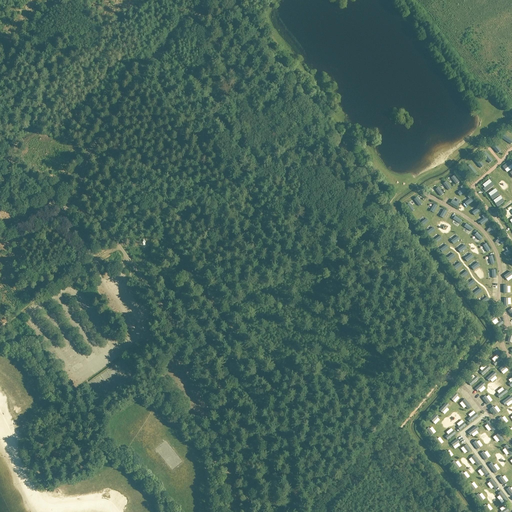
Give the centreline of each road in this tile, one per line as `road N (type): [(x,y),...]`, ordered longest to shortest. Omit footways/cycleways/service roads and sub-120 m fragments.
road 1 (unclassified): [(252,511),(238,414),(106,227),(82,209)]
road 2 (unclassified): [(85,156),(140,72),(213,0)]
road 3 (track): [(327,511),(447,376)]
